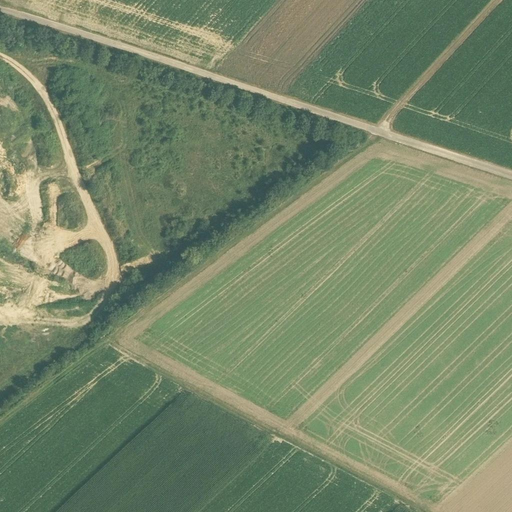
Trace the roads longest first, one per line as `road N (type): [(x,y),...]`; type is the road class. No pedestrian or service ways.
road 1 (unclassified): [(0,15),(511,177)]
road 2 (track): [(510,0),(394,126),(107,341)]
road 3 (track): [(416,511),(107,341)]
road 4 (track): [(0,423),(107,341)]
